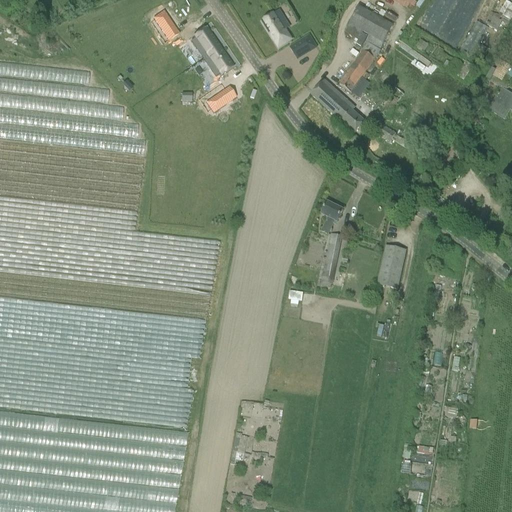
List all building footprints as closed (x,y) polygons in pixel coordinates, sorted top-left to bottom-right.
[(172,0),(187,23),(198,17),(187,0),(172,0)] [(500,49),(511,28),(511,0),(506,0),(497,16),(491,13),(484,24),(497,32),(502,24),(506,25),(502,31),(483,64),(489,68),(499,49),(500,49)] [(363,51),(339,85),(351,94),(381,53),(380,52),(393,28),(358,8),(344,33),(358,41),(356,45),(361,48),(363,44),(365,45),(366,45),(367,45),(363,51)] [(278,49),(291,41),(281,25),(285,22),(279,12),(262,22),(278,49)] [(163,13),(153,20),(165,37),(175,30),(163,13)] [(482,60),(487,51),(479,46),(488,29),(476,23),(459,55),(470,61),(473,55),(482,60)] [(194,40),(191,42),(203,60),(215,78),(219,76),(220,78),(233,69),(220,49),(206,29),(193,38),(194,40)] [(297,61),(316,49),(309,37),(290,49),(297,61)] [(428,47),(419,41),(414,49),(423,55),(428,47)] [(401,44),(398,48),(408,55),(411,51),(401,44)] [(491,69),(485,80),(489,82),(492,78),(502,83),(505,79),(510,69),(509,68),(511,64),(503,59),(507,53),(502,50),(494,65),(498,68),(496,72),(491,69)] [(411,51),(408,55),(417,62),(420,58),(411,51)] [(420,58),(417,62),(427,69),(430,65),(420,58)] [(472,70),(464,65),(455,78),(462,83),(472,70)] [(354,136),(361,127),(365,123),(352,112),(354,109),(324,81),(318,88),(311,96),(320,104),(354,136)] [(386,118),(403,95),(393,88),(376,110),(386,118)] [(493,102),(488,111),(505,121),(510,112),(511,108),(511,95),(502,90),(498,97),(497,96),(493,102)] [(181,95),(181,103),(191,103),(191,95),(181,95)] [(217,96),(205,105),(212,116),(225,107),(217,96)] [(390,144),(395,135),(396,134),(377,122),(376,123),(370,132),(390,144)] [(405,149),(408,144),(396,137),(393,142),(405,149)] [(327,204),(321,216),(328,219),(321,233),(328,236),(334,222),(337,224),(343,212),(327,204)] [(318,285),(318,288),(321,289),(331,290),(331,286),(333,286),(342,237),(331,236),(326,259),(323,259),(318,285)] [(397,291),(405,252),(386,248),(377,287),(397,291)] [(289,292),(288,301),(301,303),(302,294),(289,292)] [(232,450),(242,453),(245,439),(235,436),(232,450)]
